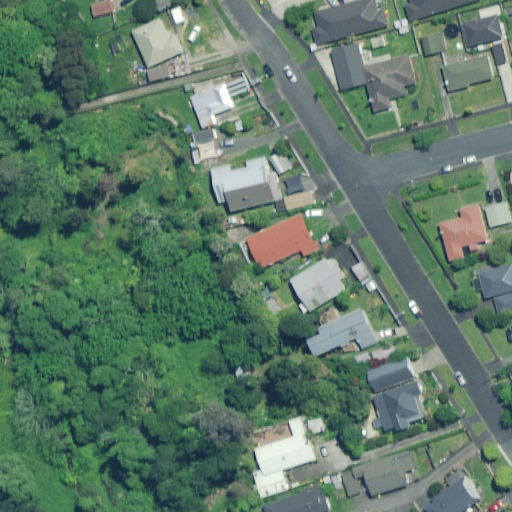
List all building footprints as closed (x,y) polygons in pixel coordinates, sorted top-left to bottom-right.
[(377,13),(373,0),(365,0),(314,14),(318,29),(313,30),(317,46),(388,27),(384,11),(377,13)] [(410,0),(411,4),(405,6),(409,22),(480,1),(479,0),(410,0)] [(113,14),(110,2),(91,6),(93,18),(113,14)] [(133,32),(149,69),(184,54),(177,37),(170,40),(161,20),(133,32)] [(444,52),(440,34),(421,39),(425,57),(444,52)] [(387,46),(385,37),(370,41),(372,50),(387,46)] [(358,45),(331,52),(340,91),(367,85),(374,113),(392,109),(390,101),(407,96),(405,87),(416,84),(409,57),(364,68),(358,45)] [(470,85),(492,79),(486,56),(442,67),(449,93),(470,87),(470,85)] [(229,83),(196,97),(208,128),(219,124),(216,116),(239,107),(234,96),(252,89),(248,78),(230,84),(229,83)] [(191,82),(180,86),(183,95),(194,91),(191,82)] [(231,202),(233,213),(285,200),(278,172),(270,174),(266,158),(248,163),(250,169),(232,173),(230,165),(212,170),(220,205),(231,202)] [(311,192),(286,199),(286,202),(276,205),(278,214),(314,204),(311,192)] [(491,228),(510,224),(506,203),(486,208),(491,228)] [(462,249),(469,247),(471,251),(480,249),(479,244),(489,241),(479,204),(459,210),(461,219),(440,225),(451,262),(465,258),(462,249)] [(248,239),(263,270),(301,252),(304,257),(318,251),(301,215),(248,239)] [(344,278),(331,257),(292,281),(311,313),(346,291),(339,281),(344,278)] [(377,289),(362,263),(352,269),(367,294),(377,289)] [(511,265),(494,271),(492,265),(470,271),(472,281),(476,291),(482,289),(485,300),(493,297),(498,315),(511,310),(511,265)] [(376,344),(361,311),(307,334),(317,357),(357,340),(361,350),(376,344)] [(396,357),(392,347),(373,354),(376,364),(396,357)] [(369,352),(355,357),(359,369),(373,364),(369,352)] [(417,377),(410,356),(368,371),(372,382),(376,381),(380,390),(417,377)] [(422,389),(418,381),(373,399),(380,417),(372,420),(375,430),(383,427),(385,433),(395,428),(397,433),(412,428),(409,421),(425,415),(416,391),(422,389)] [(284,471),(317,460),(303,417),(292,421),(297,437),(258,450),(267,477),(258,480),(265,499),(290,490),(284,471)] [(415,470),(409,452),(340,474),(348,498),(362,493),(358,481),(366,478),(372,497),(409,485),(405,473),(415,470)] [(423,508),(426,511),(463,511),(481,500),(465,477),(423,508)] [(266,507),(267,511),(328,511),(321,489),(266,507)]
